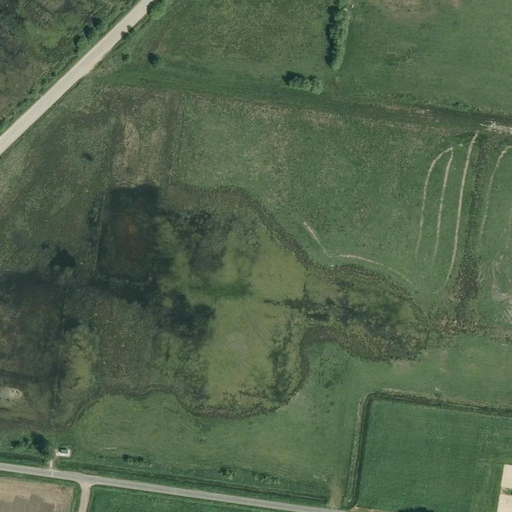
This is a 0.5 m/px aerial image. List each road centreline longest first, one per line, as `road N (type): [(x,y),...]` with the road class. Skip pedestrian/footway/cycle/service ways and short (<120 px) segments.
road 1 (track): [(511,132),(77,71)]
road 2 (unclassified): [(321,511),(0,466)]
